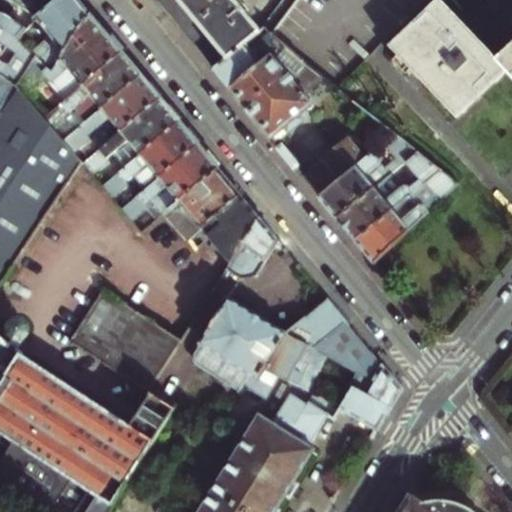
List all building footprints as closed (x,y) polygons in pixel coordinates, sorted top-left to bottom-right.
[(0,0),(0,28),(20,42),(29,31),(9,17),(16,7),(7,1),(5,0),(0,0)] [(7,0),(7,1),(16,7),(35,19),(44,7),(46,5),(43,3),(41,0),(7,0)] [(41,0),(43,3),(46,5),(44,7),(35,19),(39,21),(48,13),(63,0),(41,0)] [(80,4),(77,0),(63,0),(48,13),(39,21),(38,22),(55,43),(40,59),(55,71),(91,16),(80,4)] [(158,0),(157,1),(188,39),(215,70),(262,31),(237,0),(158,0)] [(285,0),(265,28),(273,36),(299,0),(285,0)] [(511,48),(498,62),(439,1),(389,49),(457,120),(475,103),(506,74),(511,79),(511,48)] [(106,34),(91,16),(55,71),(40,59),(38,57),(34,63),(24,79),(18,88),(27,99),(50,79),(69,101),(123,55),(106,34)] [(0,41),(15,51),(5,67),(24,79),(34,63),(38,57),(20,42),(0,28),(0,41)] [(223,80),(231,90),(284,46),(273,36),(265,28),(262,31),(215,70),(223,80)] [(299,59),(284,46),(231,90),(279,147),(283,142),(292,135),(290,133),(305,121),(304,120),(307,117),(307,113),(305,110),(314,102),(324,114),(345,96),(332,86),(323,93),(316,85),(323,79),(299,59)] [(133,67),(123,55),(69,101),(45,120),(65,143),(73,136),(62,124),(71,117),(70,113),(75,109),(87,124),(142,78),(133,67)] [(0,75),(5,67),(0,63),(0,288),(67,186),(81,164),(74,154),(65,143),(45,120),(27,99),(18,88),(0,75)] [(153,91),(142,78),(87,124),(73,136),(65,143),(74,154),(90,140),(89,136),(94,132),(107,148),(161,101),(153,91)] [(171,113),(161,101),(107,148),(84,167),(93,177),(109,163),(108,159),(113,155),(126,170),(181,124),(171,113)] [(304,177),(320,197),(394,135),(374,119),(304,177)] [(192,137),(181,124),(126,170),(103,189),(112,200),(128,186),(127,183),(132,178),(145,193),(200,147),(192,137)] [(329,208),(338,219),(388,177),(379,164),(383,160),(383,155),(380,153),(388,148),(401,165),(405,163),(417,152),(394,135),(320,197),(329,208)] [(211,160),(200,147),(145,193),(122,212),(131,223),(148,209),(147,206),(152,202),(164,216),(165,216),(220,171),(211,160)] [(352,235),(357,241),(408,199),(426,183),(440,170),(417,152),(405,163),(419,179),(409,187),(406,184),(400,189),(388,177),(338,219),(352,235)] [(366,253),(374,263),(459,184),(440,170),(426,183),(437,196),(425,206),(419,206),(416,209),(408,199),(357,241),(366,253)] [(230,183),(220,171),(165,216),(188,243),(205,229),(243,198),(230,183)] [(252,209),(243,198),(205,229),(232,262),(260,219),(252,209)] [(280,243),(260,219),(232,262),(227,270),(243,280),(257,278),(280,243)] [(71,342),(150,393),(182,342),(103,291),(71,342)] [(343,318),(328,300),(286,336),(228,299),(201,346),(203,347),(199,354),(197,357),(197,360),(197,364),(198,366),(244,394),(249,386),(271,400),(283,381),(343,409),(377,431),(402,390),(343,318)] [(110,511),(176,409),(152,394),(131,425),(0,339),(0,476),(55,511),(110,511)] [(307,406),(291,396),(274,423),(262,415),(201,511),(278,511),(317,449),(311,446),(329,417),(308,404),(307,406)]
